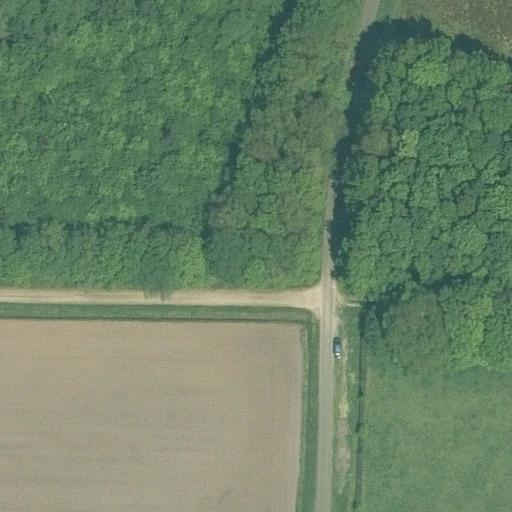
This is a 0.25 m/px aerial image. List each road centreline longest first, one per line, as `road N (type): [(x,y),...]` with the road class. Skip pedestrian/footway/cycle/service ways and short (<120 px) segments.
road 1 (unclassified): [(321,511),(332,221),(372,0)]
road 2 (track): [(511,309),(0,298)]
road 3 (track): [(360,42),(511,102)]
